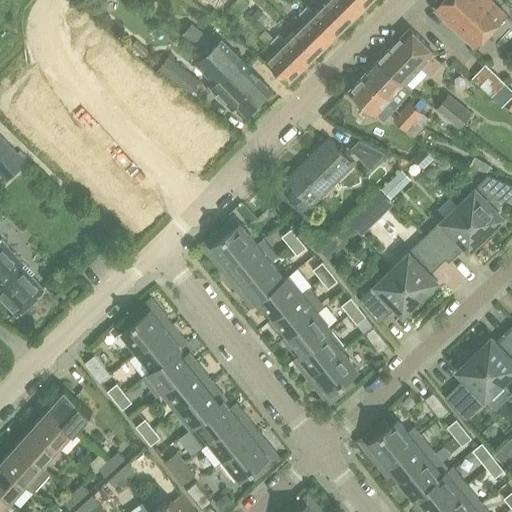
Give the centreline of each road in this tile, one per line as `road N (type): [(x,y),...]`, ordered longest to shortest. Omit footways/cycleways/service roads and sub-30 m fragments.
road 1 (residential): [(158,247),(399,0)]
road 2 (track): [(54,0),(47,31),(60,71),(195,209)]
road 3 (residential): [(320,450),(511,266)]
road 4 (residential): [(158,247),(320,450)]
road 5 (residential): [(0,399),(158,247)]
